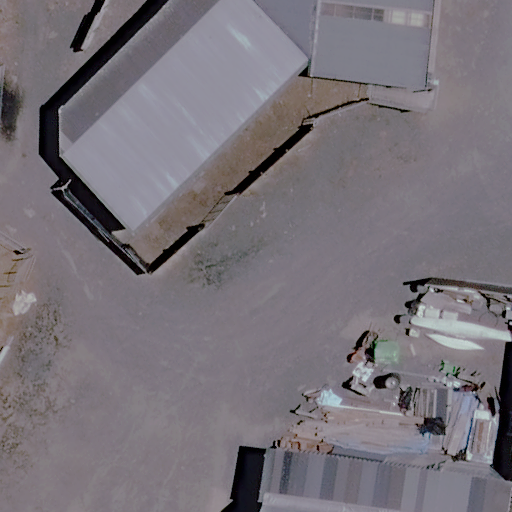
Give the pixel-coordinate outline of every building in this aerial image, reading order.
[(431,0),(209,0),(47,151),(129,239),(308,73),(421,87),(431,0)] [(100,333),(17,299),(0,339),(0,356),(77,389),(100,333)] [(511,511),(511,320),(458,315),(443,463),(511,469),(511,477),(508,511),(320,511),(256,505),(255,511),(511,511)] [(64,412),(0,385),(0,448),(41,466),(64,412)] [(106,511),(107,504),(0,490),(0,511),(106,511)]
